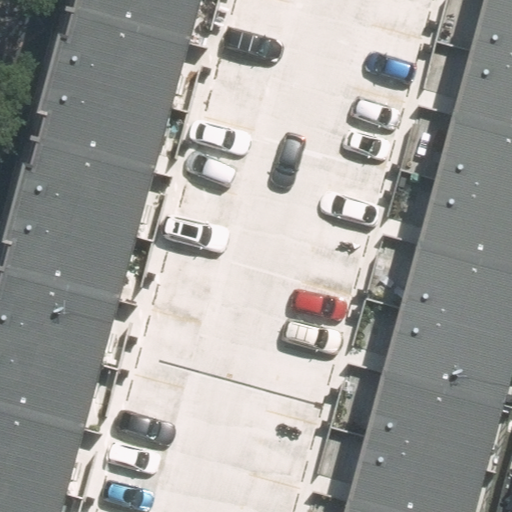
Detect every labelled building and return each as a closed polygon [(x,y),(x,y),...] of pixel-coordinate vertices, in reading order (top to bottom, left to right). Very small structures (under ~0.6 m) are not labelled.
[(202,39),(212,0),(85,0),(83,6),(202,39)] [(483,511),(511,407),(511,0),(494,0),(356,511),(483,511)] [(185,104),(202,39),(83,6),(66,71),(185,104)] [(167,169),(185,104),(66,71),(48,136),(167,169)] [(149,234),(167,169),(48,136),(30,202),(149,234)] [(131,299),(149,234),(30,202),(12,267),(131,299)] [(0,333),(113,364),(131,299),(12,267),(0,310),(0,333)] [(0,403),(95,429),(113,364),(0,333),(0,403)] [(0,473),(78,494),(95,429),(0,403),(0,473)] [(0,511),(72,511),(78,494),(0,473),(0,511)]
